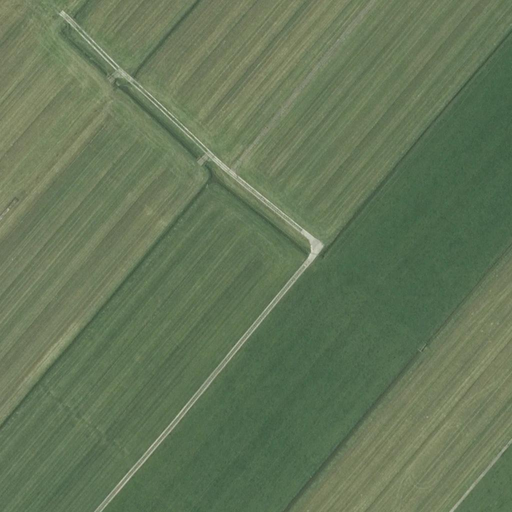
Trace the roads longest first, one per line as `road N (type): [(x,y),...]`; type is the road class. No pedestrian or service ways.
road 1 (track): [(96,511),(319,249),(63,13)]
road 2 (track): [(373,0),(230,172)]
